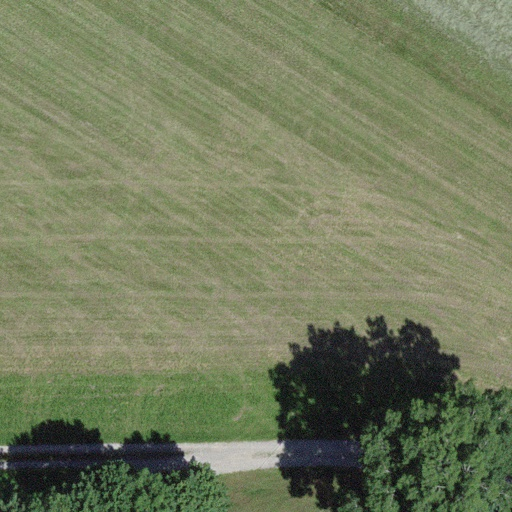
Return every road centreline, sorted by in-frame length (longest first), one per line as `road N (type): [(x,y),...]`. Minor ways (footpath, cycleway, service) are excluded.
road 1 (track): [(511,491),(386,454),(234,460)]
road 2 (track): [(234,460),(0,460)]
road 3 (track): [(60,511),(234,460)]
